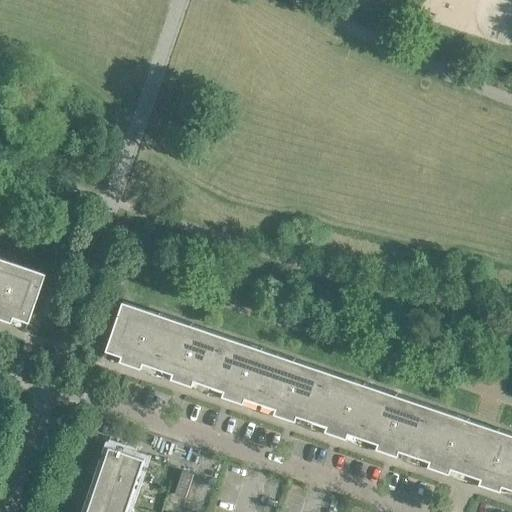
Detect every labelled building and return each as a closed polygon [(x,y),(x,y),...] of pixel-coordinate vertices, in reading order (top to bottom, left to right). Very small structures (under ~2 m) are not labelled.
[(0,318),(9,321),(11,313),(26,318),(41,272),(0,257),(0,318)] [(125,353),(123,360),(144,367),(146,360),(177,370),(174,378),(195,385),(197,377),(228,388),(225,395),(246,403),(249,395),(279,405),(277,413),(298,420),(300,412),(330,423),(328,430),(349,437),(351,430),(381,440),(379,448),(402,456),(404,448),(434,458),(432,466),(503,490),(506,483),(511,484),(511,432),(160,312),(125,300),(109,347),(125,353)] [(83,437),(78,453),(83,454),(88,439),(83,437)] [(112,447),(112,448),(89,511),(127,511),(146,458),(112,447)] [(73,468),(68,483),(73,485),(78,470),(73,468)] [(185,498),(193,475),(183,471),(175,494),(185,498)] [(68,483),(63,498),(68,500),(73,485),(68,483)]
